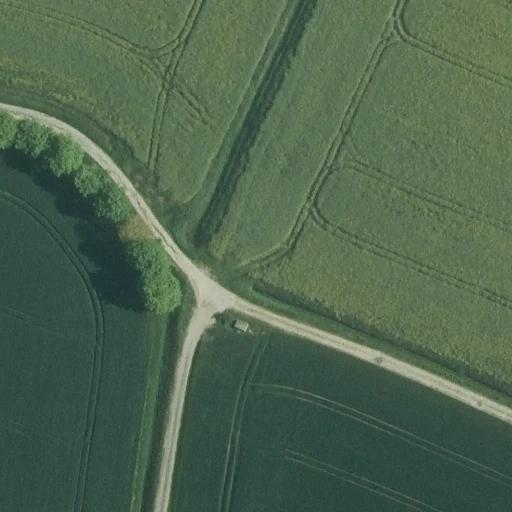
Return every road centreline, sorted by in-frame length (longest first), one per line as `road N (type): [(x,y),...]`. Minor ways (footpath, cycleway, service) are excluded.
road 1 (track): [(162,511),(181,381),(206,291),(254,319),(511,420)]
road 2 (unclassified): [(0,105),(65,127),(103,157),(206,291)]
